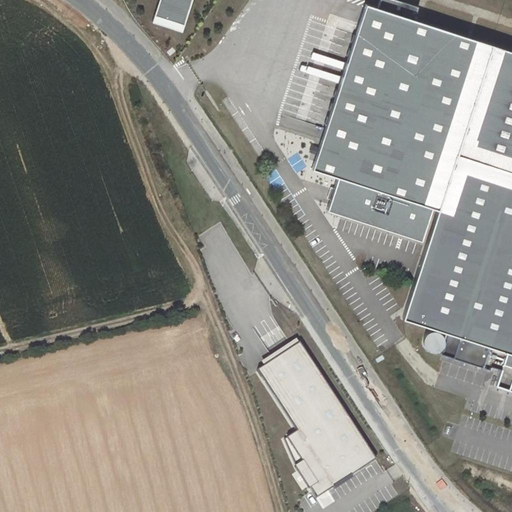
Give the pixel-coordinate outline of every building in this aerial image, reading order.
[(158,0),(152,19),(153,20),(155,15),(181,24),(179,29),(181,30),(190,0),(158,0)] [(448,333),(511,353),(511,51),(415,19),(417,7),(399,0),(381,0),(379,7),(366,3),(312,169),(338,177),(328,210),(422,240),(433,208),(437,209),(402,318),(448,333)] [(250,3),(230,30),(235,33),(255,6),(250,3)] [(155,15),(153,20),(153,22),(179,31),(179,29),(181,24),(155,15)] [(271,188),(282,184),(277,170),(266,174),(271,188)] [(423,344),(424,346),(426,349),(428,350),(431,351),(433,351),(436,351),(439,350),(440,348),(442,346),(443,343),(444,339),(443,337),(441,334),(438,332),(435,331),(432,330),(429,331),(427,332),(425,335),(424,336),(423,340),(423,342),(423,344)] [(511,353),(448,333),(442,354),(490,370),(491,366),(500,370),(495,386),(511,390),(511,353)] [(298,343),(259,368),(298,430),(286,437),(296,466),(318,499),(379,462),(298,343)]
